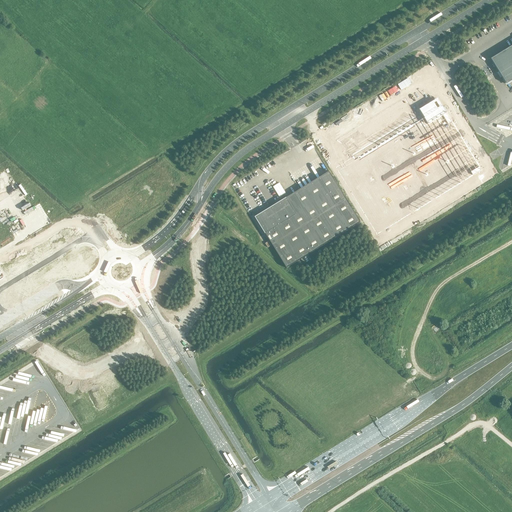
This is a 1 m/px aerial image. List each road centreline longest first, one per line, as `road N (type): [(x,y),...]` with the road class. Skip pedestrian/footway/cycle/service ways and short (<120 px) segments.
road 1 (tertiary): [(467,0),(236,142),(164,232),(131,256)]
road 2 (tertiary): [(165,246),(244,151),(489,0)]
road 3 (trunk): [(511,345),(268,495)]
road 4 (trunk): [(288,511),(511,366)]
road 5 (tertiary): [(268,495),(156,313)]
road 6 (tertiary): [(145,320),(256,502)]
road 7 (track): [(332,511),(476,422),(511,444)]
road 8 (track): [(437,377),(412,360),(433,294),(511,240)]
road 9 (tertiary): [(0,350),(105,286)]
